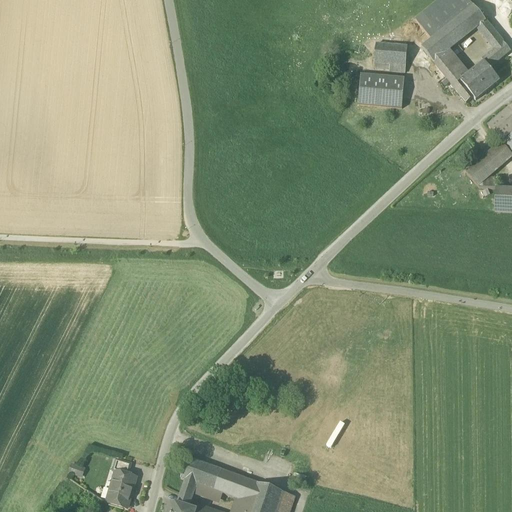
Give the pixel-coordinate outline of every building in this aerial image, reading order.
[(440,0),(414,21),(431,42),(473,8),(466,0),(440,0)] [(449,51),(476,29),(485,23),(473,8),(431,42),(421,50),(433,64),(449,51)] [(476,29),(489,45),(498,38),(485,23),(476,29)] [(489,45),(494,51),(503,44),(498,38),(489,45)] [(510,53),(503,44),(494,51),(481,61),(484,64),(484,63),(489,70),(510,53)] [(374,65),(389,66),(405,68),(407,48),(375,46),(374,65)] [(469,76),(449,51),(433,64),(466,105),(473,99),(460,83),(469,76)] [(473,99),(475,101),(499,82),(489,70),(484,63),(484,64),(469,76),(460,83),(473,99)] [(358,106),(402,110),(404,80),(360,76),(358,106)] [(501,144),(511,134),(511,117),(508,113),(488,129),(500,143),(501,144)] [(511,134),(501,144),(511,156),(511,134)] [(501,144),(500,143),(465,174),(479,189),(487,179),(511,156),(501,144)] [(479,189),(495,190),(496,190),(497,180),(487,179),(479,189)] [(511,214),(511,190),(496,190),(495,190),(494,213),(511,214)] [(181,481),(185,482),(196,486),(215,493),(222,473),(188,460),(181,481)] [(116,474),(128,478),(131,466),(116,462),(113,474),(116,475),(116,474)] [(229,475),(222,473),(215,493),(222,496),(229,475)] [(107,505),(127,511),(136,480),(128,478),(116,474),(116,475),(107,505)] [(248,511),(257,485),(229,475),(222,496),(238,501),(234,511),(204,511),(196,509),(195,511),(248,511)] [(192,496),(196,486),(185,482),(177,506),(187,510),(192,496)] [(277,511),(283,494),(257,485),(248,511),(277,511)] [(219,505),(222,496),(215,493),(196,486),(192,496),(219,505)] [(289,511),(294,498),(283,494),(277,511),(289,511)]
